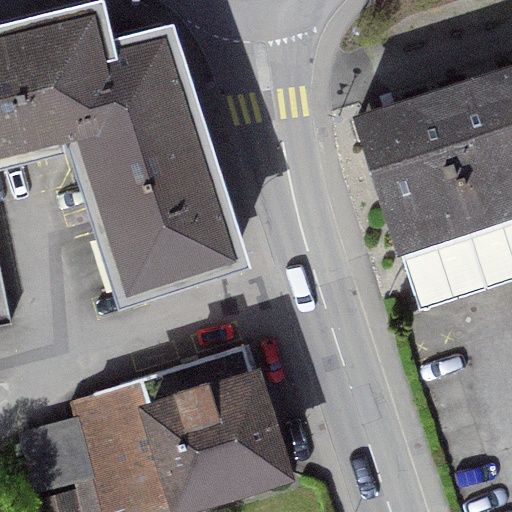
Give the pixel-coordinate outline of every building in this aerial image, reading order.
[(95,9),(0,35),(0,160),(61,143),(107,309),(234,274),(168,33),(107,50),(95,9)] [(511,67),(357,114),(413,298),(511,268),(511,67)] [(0,326),(11,325),(0,271),(0,326)] [(93,394),(132,511),(284,462),(246,344),(93,394)] [(131,511),(132,511),(93,394),(72,401),(79,423),(25,441),(45,502),(48,511),(131,511)]
